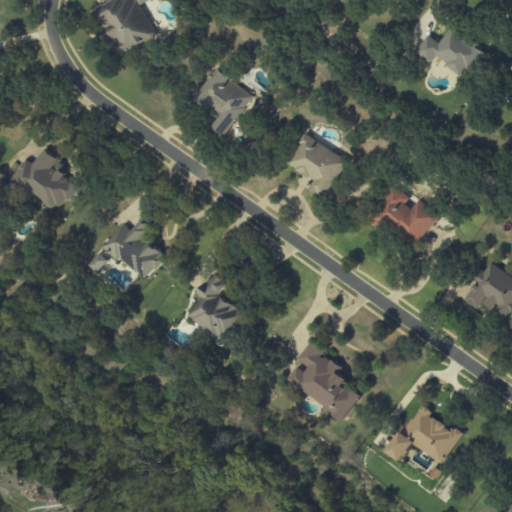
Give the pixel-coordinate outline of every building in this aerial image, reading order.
[(137,0),(113,0),(99,8),(125,56),(158,38),(137,0)] [(440,44),(428,36),(417,53),(432,63),(436,57),(467,79),(486,51),(451,28),(440,44)] [(227,136),(253,95),(214,70),(196,98),(221,114),(213,128),(227,136)] [(351,162),(307,135),(289,164),(316,181),(311,189),(327,199),(351,162)] [(11,181),(32,197),(34,194),(56,211),(66,198),(71,202),(81,188),(53,167),(58,160),(44,150),(32,166),(26,161),(11,181)] [(416,249),(440,215),(418,200),(412,209),(406,204),(410,198),(395,187),(373,219),(416,249)] [(124,225),(103,248),(119,262),(122,258),(147,280),(167,258),(144,238),(155,226),(144,216),(131,231),(124,225)] [(89,265),(97,273),(108,262),(100,254),(89,265)] [(511,310),(511,277),(490,263),(484,272),(483,271),(464,300),(479,310),(483,304),(493,310),(495,307),(508,316),(511,310)] [(189,317),(227,343),(246,313),(220,296),(230,282),(215,272),(200,295),(203,297),(189,317)] [(297,362),(301,365),(290,380),(345,420),(363,394),(337,376),(342,369),(323,355),(326,351),(312,341),(297,362)] [(462,435),(430,415),(432,412),(421,404),(391,453),(405,462),(415,446),(444,464),(462,435)]
